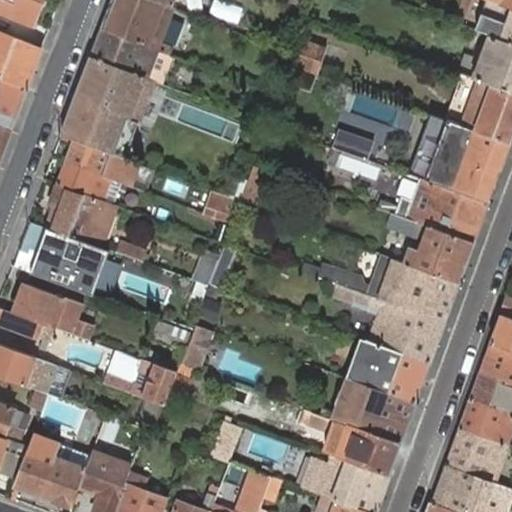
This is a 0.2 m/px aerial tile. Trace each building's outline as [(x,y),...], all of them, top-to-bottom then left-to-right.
[(0,0),(0,10),(34,24),(43,0),(0,0)] [(112,0),(102,29),(172,55),(174,47),(160,42),(163,35),(154,32),(161,13),(170,16),(173,7),(170,6),(154,0),(112,0)] [(0,30),(27,42),(34,24),(0,10),(0,30)] [(154,32),(163,35),(170,16),(161,13),(154,32)] [(501,39),(511,43),(511,14),(509,24),(506,22),(501,39)] [(168,63),(172,55),(102,29),(91,57),(155,80),(158,81),(160,75),(149,71),(154,58),(165,62),(168,63)] [(0,78),(26,89),(32,72),(28,71),(31,62),(36,64),(42,47),(27,42),(0,30),(0,78)] [(494,86),(511,92),(511,43),(501,39),(491,36),(482,60),(473,56),(465,75),(475,79),(480,81),(494,86)] [(289,64),(318,73),(327,49),(298,39),(293,54),(289,64)] [(289,65),(289,64),(293,54),(283,51),(279,60),(289,65)] [(155,80),(91,57),(75,99),(87,103),(99,107),(149,125),(153,113),(144,110),(155,80)] [(165,62),(154,58),(149,71),(160,75),(165,62)] [(0,111),(15,118),(26,89),(0,78),(0,111)] [(478,131),(510,143),(511,138),(511,92),(494,86),(480,81),(464,125),(469,127),(478,131)] [(149,135),(152,126),(149,125),(99,107),(87,103),(73,139),(74,140),(124,158),(127,150),(117,146),(124,126),(149,135)] [(0,123),(11,128),(15,118),(0,111),(0,123)] [(0,156),(9,131),(11,128),(0,123),(0,156)] [(500,171),(510,143),(478,131),(469,127),(464,125),(448,167),(495,185),(500,171)] [(339,127),(333,144),(370,155),(375,138),(339,127)] [(74,140),(65,162),(110,179),(121,183),(132,187),(140,165),(128,160),(124,158),(74,140)] [(65,162),(58,184),(103,200),(110,179),(65,162)] [(158,171),(140,165),(132,187),(150,193),(158,171)] [(243,199),(256,204),(268,170),(255,166),(243,199)] [(474,243),(489,202),(435,183),(424,179),(419,177),(405,217),(410,219),(421,223),(431,227),(474,243)] [(110,179),(103,200),(113,205),(121,183),(110,179)] [(55,205),(48,227),(102,247),(117,205),(113,205),(103,200),(58,184),(50,203),(55,205)] [(232,224),(240,202),(228,197),(212,191),(207,207),(222,212),(219,219),(232,224)] [(149,217),(166,223),(170,210),(154,205),(149,217)] [(222,212),(207,207),(205,214),(219,219),(222,212)] [(460,283),(474,243),(431,227),(421,223),(410,219),(405,217),(392,212),(388,225),(416,235),(411,249),(407,262),(460,283)] [(102,247),(48,227),(31,272),(93,295),(110,250),(102,247)] [(122,241),(118,251),(143,260),(146,249),(122,241)] [(235,248),(224,244),(218,261),(210,284),(220,288),(235,248)] [(445,322),(460,283),(407,262),(396,259),(382,253),(371,282),(370,287),(363,284),(361,276),(332,266),(331,268),(321,265),(320,268),(317,277),(336,284),(340,285),(445,322)] [(210,284),(218,261),(203,255),(194,278),(210,284)] [(302,272),(317,277),(320,268),(305,263),(302,272)] [(85,303),(26,282),(15,311),(44,322),(54,326),(68,331),(89,339),(94,324),(80,319),(85,303)] [(220,288),(210,284),(207,292),(217,295),(220,288)] [(430,363),(445,322),(340,285),(336,284),(331,296),(369,310),(369,309),(381,312),(372,336),(388,342),(387,347),(430,363)] [(511,317),(511,296),(508,295),(501,314),(511,317)] [(221,302),(207,297),(201,313),(215,318),(221,302)] [(0,306),(0,324),(39,337),(39,336),(49,340),(54,326),(44,322),(15,311),(0,306)] [(511,317),(501,314),(491,342),(511,349),(511,317)] [(154,336),(186,347),(191,333),(159,322),(154,336)] [(196,325),(182,363),(197,368),(198,369),(212,330),(211,330),(196,325)] [(416,402),(430,363),(387,347),(377,344),(365,339),(351,378),(363,383),(416,402)] [(481,371),(511,381),(511,349),(491,342),(481,371)] [(73,370),(49,362),(31,355),(0,343),(0,375),(18,383),(20,383),(37,389),(39,390),(49,393),(62,398),(73,370)] [(177,372),(177,371),(152,361),(139,357),(119,349),(111,373),(109,373),(105,382),(140,395),(143,396),(165,404),(169,393),(170,390),(177,372)] [(511,381),(481,371),(470,399),(511,414),(511,381)] [(192,379),(177,372),(170,390),(186,396),(192,379)] [(401,444),(416,402),(363,383),(351,378),(347,376),(342,391),(339,390),(334,404),(336,404),(341,406),(336,420),(348,424),(401,444)] [(43,409),(49,393),(39,390),(33,405),(43,409)] [(153,432),(165,404),(143,396),(131,424),(145,429),(153,432)] [(511,414),(470,399),(460,427),(505,444),(511,446),(511,414)] [(16,442),(18,443),(24,428),(17,425),(23,411),(16,409),(0,402),(0,435),(5,438),(8,439),(16,442)] [(341,406),(336,404),(331,418),(336,420),(341,406)] [(308,421),(312,411),(303,408),(299,418),(308,421)] [(389,475),(401,444),(348,424),(336,420),(331,418),(312,411),(308,421),(308,422),(332,431),(325,452),(332,454),(336,456),(389,475)] [(226,415),(210,454),(215,455),(227,460),(243,421),(226,415)] [(460,427),(446,464),(490,481),(492,475),(501,479),(511,448),(511,446),(505,444),(460,427)] [(255,431),(247,449),(280,463),(287,445),(255,431)] [(0,463),(6,465),(12,452),(16,442),(8,439),(0,459),(0,463)] [(12,452),(25,457),(28,447),(18,443),(16,442),(12,452)] [(14,484),(73,506),(79,489),(79,488),(81,483),(86,468),(89,460),(92,453),(63,442),(53,467),(25,457),(14,484)] [(93,511),(115,511),(130,472),(133,464),(93,450),(92,452),(92,453),(89,460),(86,468),(81,483),(86,484),(97,488),(95,493),(100,496),(93,511)] [(368,511),(375,511),(389,475),(336,456),(332,454),(329,463),(315,457),(303,488),(325,496),(334,500),(337,500),(368,511)] [(272,476),(230,461),(225,475),(224,476),(254,488),(251,495),(263,499),(265,496),(272,476)] [(457,511),(500,511),(509,487),(490,481),(446,464),(432,502),(457,511)] [(163,511),(168,499),(168,497),(127,482),(115,511),(163,511)] [(79,488),(95,493),(97,488),(86,484),(81,483),(79,488)] [(229,493),(220,490),(217,497),(217,498),(226,500),(229,493)] [(174,511),(211,511),(217,497),(208,493),(205,500),(202,509),(185,504),(188,496),(181,494),(174,511)] [(189,494),(188,496),(185,504),(202,509),(205,500),(189,494)] [(368,511),(337,500),(334,500),(325,496),(319,511),(318,511),(368,511)] [(211,511),(230,511),(232,507),(219,502),(215,503),(211,511)] [(457,511),(432,502),(428,511),(457,511)]
